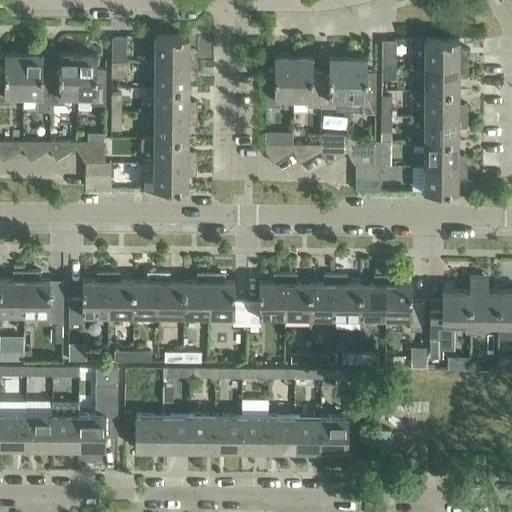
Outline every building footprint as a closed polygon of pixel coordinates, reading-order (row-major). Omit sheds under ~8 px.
[(189,49),(189,35),(156,34),(155,59),(198,60),(198,49),(189,49)] [(126,59),(127,36),(112,36),(112,59),(126,59)] [(459,47),(459,37),(426,37),(425,63),(468,63),(468,48),(470,48),(470,47),(459,47)] [(382,38),(382,62),(396,62),(396,38),(382,38)] [(22,93),(23,51),(5,51),(5,65),(0,65),(0,101),(10,101),(10,92),(22,93)] [(43,51),(23,51),(22,93),(35,93),(35,101),(35,108),(49,108),(50,101),(50,66),(43,66),(43,51)] [(77,93),(77,51),(59,51),(59,66),(50,66),(50,101),(63,101),(63,93),(77,93)] [(105,101),(106,58),(97,58),(97,52),(77,51),(77,93),(78,93),(78,101),(90,101),(105,101)] [(292,96),(293,54),(275,53),(275,68),(266,68),(266,104),(280,104),(280,96),(292,96)] [(313,54),(293,54),(292,96),(306,96),(306,104),(319,104),(319,69),(313,69),(313,54)] [(347,96),(347,54),(329,54),(329,69),(319,69),(319,104),(334,104),(337,108),(346,109),(347,96)] [(367,54),(347,54),(347,96),(346,109),(362,109),(362,111),(375,110),(376,69),(367,69),(367,54)] [(126,75),(126,59),(112,59),(112,75),(126,75)] [(198,72),(198,60),(155,59),(155,86),(189,86),(189,72),(198,72)] [(396,78),(396,62),(382,62),(382,77),(396,78)] [(468,75),(468,63),(425,63),(425,88),(459,88),(459,75),(468,75)] [(188,99),(189,86),(155,86),(155,110),(197,111),(198,99),(188,99)] [(458,102),(459,88),(425,88),(425,113),(467,113),(467,102),(458,102)] [(111,91),(111,110),(121,110),(121,91),(111,91)] [(381,94),(381,112),(390,112),(390,94),(381,94)] [(120,128),(121,110),(111,110),(110,128),(120,128)] [(197,122),(197,111),(155,110),(154,136),(188,136),(188,122),(197,122)] [(390,132),(390,112),(381,112),(381,131),(390,132)] [(467,125),(467,113),(425,113),(425,138),(458,138),(458,125),(467,125)] [(347,150),(347,142),(348,131),(320,131),(320,142),(320,150),(327,162),(347,150)] [(374,142),(361,142),(361,131),(348,131),(347,142),(347,150),(354,162),(356,162),(374,162),(374,142)] [(188,150),(188,136),(154,136),(141,135),(141,148),(154,148),(154,161),(197,161),(197,150),(188,150)] [(23,147),(23,139),(0,138),(0,154),(2,158),(23,147)] [(458,152),(458,138),(425,138),(424,164),(467,164),(467,152),(458,152)] [(50,147),(50,139),(23,139),(23,147),(29,159),(50,147)] [(77,148),(77,139),(50,139),(50,147),(57,159),(77,148)] [(105,139),(77,139),(77,148),(84,159),(86,159),(104,159),(105,139)] [(293,150),(293,142),(266,141),(266,149),(272,161),(293,150)] [(320,150),(320,142),(293,142),(293,150),(300,162),(320,150)] [(111,159),(104,159),(86,159),(86,172),(111,172),(111,159)] [(197,173),(197,161),(154,161),(154,173),(141,173),(141,186),(188,187),(188,173),(197,173)] [(374,163),(374,162),(356,162),(356,175),(381,176),(381,163),(374,163)] [(467,176),(467,164),(424,164),(424,190),(458,190),(458,176),(467,176)] [(111,186),(111,172),(86,172),(86,186),(111,186)] [(381,189),(381,176),(356,175),(356,189),(381,189)] [(0,310),(25,311),(25,268),(13,268),(13,277),(0,277),(0,310)] [(50,296),(50,278),(40,278),(41,268),(25,268),(25,311),(38,311),(38,321),(52,321),(51,339),(63,339),(63,316),(63,296),(50,296)] [(107,312),(108,269),(97,269),(97,278),(82,278),(82,297),(69,296),(69,321),(83,322),(83,312),(107,312)] [(133,312),(133,279),(120,279),(120,269),(108,269),(107,312),(133,312)] [(158,312),(159,270),(147,270),(147,279),(133,279),(133,312),(158,312)] [(184,313),(184,279),(170,279),(170,270),(159,270),(158,312),(184,313)] [(209,313),(210,270),(197,270),(197,279),(184,279),(184,313),(209,313)] [(221,271),(210,270),(209,313),(234,313),(233,323),(247,323),(247,298),(235,298),(235,280),(221,280),(221,271)] [(284,314),(285,271),(274,271),(273,280),(259,280),(259,298),(247,298),(247,323),(260,324),(260,314),(284,314)] [(310,314),(310,281),(297,281),(297,271),(285,271),(284,314),(310,314)] [(335,314),(336,272),(324,272),(324,281),(310,281),(310,314),(335,314)] [(360,315),(361,281),(347,281),(347,272),(336,272),(335,314),(360,315)] [(386,315),(386,272),(374,272),(374,281),(361,281),(360,315),(386,315)] [(397,273),(386,272),(386,315),(410,315),(410,325),(424,325),(425,300),(411,300),(412,282),(397,282),(397,273)] [(498,322),(499,288),(484,288),(484,274),(470,273),(470,288),(471,288),(471,322),(498,322)] [(471,288),(470,288),(443,288),(443,299),(431,299),(430,354),(443,354),(443,345),(454,345),(454,322),(471,322),(471,288)] [(511,288),(499,288),(498,322),(511,322),(511,288)] [(17,348),(0,347),(0,357),(17,358),(17,348)] [(133,359),(133,349),(115,349),(115,359),(133,359)] [(152,349),(133,349),(133,359),(151,359),(152,349)] [(183,359),(184,349),(165,349),(165,359),(183,359)] [(202,350),(184,349),(183,359),(202,360),(202,350)] [(310,361),(310,351),(292,350),(291,360),(310,361)] [(328,351),(310,351),(310,361),(328,361),(328,351)] [(360,361),(360,351),(342,351),(342,361),(360,361)] [(379,351),(360,351),(360,361),(379,361),(379,351)] [(511,368),(511,356),(498,357),(498,369),(511,368)] [(27,373),(27,364),(0,364),(0,373),(27,373)] [(53,373),(53,364),(27,364),(27,373),(53,373)] [(79,374),(80,364),(53,364),(53,373),(79,374)] [(105,434),(117,434),(118,382),(114,382),(114,365),(96,365),(96,411),(79,411),(79,445),(105,446),(105,434)] [(190,375),(190,366),(163,365),(163,375),(190,375)] [(216,375),(216,366),(190,366),(190,375),(216,375)] [(242,375),(242,366),(216,366),(216,375),(242,375)] [(269,376),(269,366),(242,366),(242,375),(269,376)] [(295,376),(295,367),(269,366),(269,376),(295,376)] [(321,376),(322,367),(295,367),(295,376),(321,376)] [(349,376),(349,367),(322,367),(321,376),(321,383),(335,383),(335,376),(349,376)] [(162,446),(162,412),(136,412),(136,409),(124,409),(124,434),(135,434),(135,446),(162,446)] [(0,444),(26,445),(26,411),(0,410),(0,444)] [(52,445),(52,411),(26,411),(26,445),(52,445)] [(79,445),(79,411),(52,411),(52,445),(79,445)] [(188,446),(189,412),(162,412),(162,446),(188,446)] [(215,447),(215,413),(189,412),(188,446),(215,447)] [(241,447),(242,413),(215,413),(215,447),(241,447)] [(268,447),(268,413),(242,413),(241,447),(268,447)] [(295,447),(295,413),(268,413),(268,447),(295,447)] [(321,448),(322,414),(295,413),(295,447),(321,448)] [(348,448),(348,428),(348,414),(322,414),(321,448),(348,448)]
